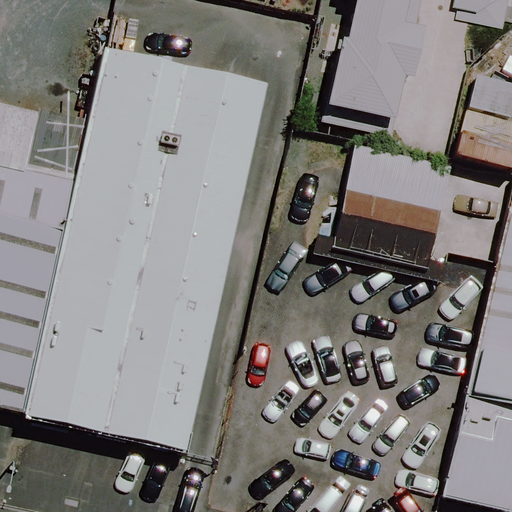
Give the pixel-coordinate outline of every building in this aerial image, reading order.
[(327,121),(397,136),(401,119),(408,120),(418,76),(426,78),(437,27),(421,24),(426,0),(353,0),(366,3),(359,39),(355,38),(349,67),(339,64),(327,121)] [(511,0),(473,0),(471,11),(511,20),(511,0)] [(60,251),(18,425),(178,463),(265,102),(105,64),(60,251)] [(511,101),(465,91),(453,142),(511,155),(511,101)] [(476,182),(376,158),(351,265),(450,288),(476,182)] [(60,251),(0,237),(0,420),(18,425),(60,251)] [(511,511),(511,328),(467,511),(511,511)]
